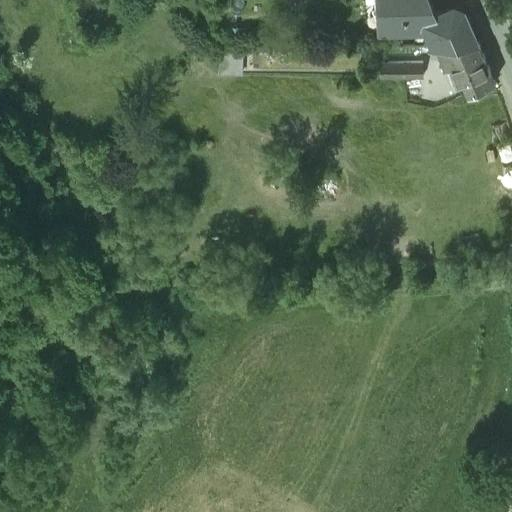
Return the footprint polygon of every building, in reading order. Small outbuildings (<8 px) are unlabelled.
[(466,14),(449,8),(435,14),(429,0),(374,0),(375,8),(379,8),(383,17),(384,29),(433,27),(434,46),(450,45),(478,44),(479,44),(466,14)] [(478,44),(450,45),(440,49),(446,67),(452,65),(458,81),(464,79),(466,82),(490,72),(488,68),(485,58),(484,58),(478,44)] [(223,53),(222,75),(246,76),(247,54),(223,53)] [(423,77),(423,63),(380,63),(381,77),(423,77)] [(490,72),(466,82),(470,91),(494,82),(490,72)]
